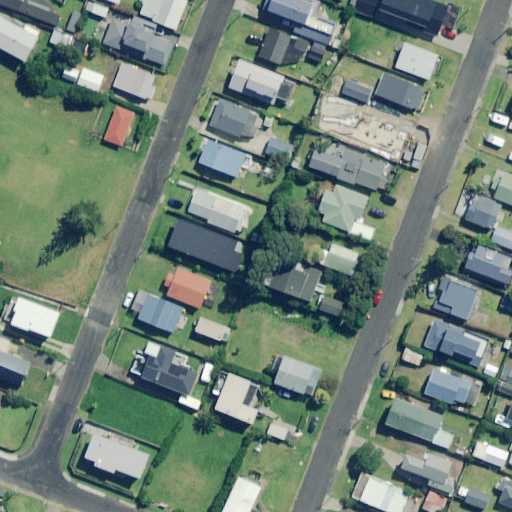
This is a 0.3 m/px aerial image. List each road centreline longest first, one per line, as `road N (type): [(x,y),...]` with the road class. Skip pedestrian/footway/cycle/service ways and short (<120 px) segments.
road 1 (residential): [(306,511),(500,0)]
road 2 (residential): [(37,481),(223,0)]
